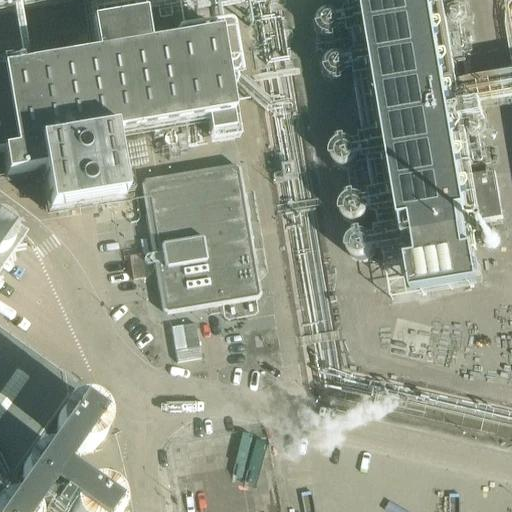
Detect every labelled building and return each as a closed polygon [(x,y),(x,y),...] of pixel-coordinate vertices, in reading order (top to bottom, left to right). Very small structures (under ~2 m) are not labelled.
[(0,0),(0,13),(77,0),(0,0)] [(433,0),(370,0),(368,1),(404,225),(414,223),(421,263),(411,265),(416,298),(482,287),(477,254),(469,255),(463,215),(470,214),(433,0)] [(233,134),(219,38),(146,49),(142,22),(90,29),(95,61),(0,74),(0,159),(2,159),(5,180),(42,175),(48,215),(122,204),(113,139),(206,125),(208,138),(233,134)] [(260,300),(238,168),(142,183),(165,316),(260,300)] [(474,178),(484,223),(506,218),(497,173),(474,178)] [(0,275),(24,242),(0,224),(0,500),(83,388),(0,330),(0,275)] [(101,458),(109,455),(117,448),(120,433),(118,421),(109,412),(98,407),(83,407),(71,416),(64,427),(68,445),(69,453),(62,459),(50,459),(40,467),(34,477),(34,490),(40,507),(28,507),(13,511),(11,511),(135,511),(135,510),(127,501),(116,495),(106,487),(101,458)]
